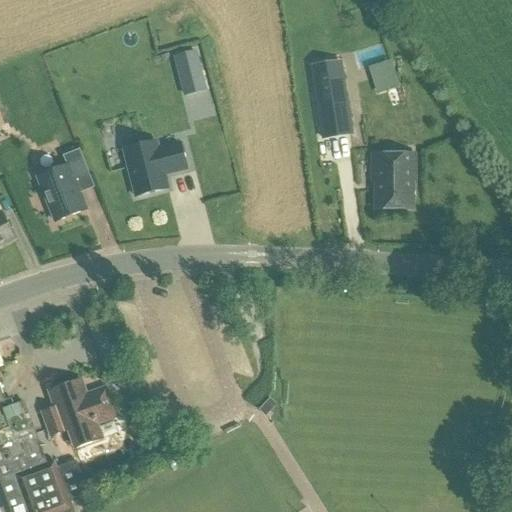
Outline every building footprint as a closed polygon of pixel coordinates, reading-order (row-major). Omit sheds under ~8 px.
[(204,90),(194,52),(173,57),(183,95),(204,90)] [(322,139),(323,139),(347,135),(351,134),(352,134),(351,134),(342,77),(340,62),(311,66),(310,67),(322,139)] [(379,90),(402,88),(400,63),(377,64),(379,90)] [(385,99),(390,111),(409,103),(404,91),(385,99)] [(125,151),(136,198),(169,189),(165,173),(172,172),(173,174),(187,170),(180,145),(159,150),(157,143),(125,151)] [(38,179),(56,223),(86,211),(75,184),(90,178),(79,150),(63,157),(67,167),(38,179)] [(372,156),(372,182),(375,182),(375,210),(413,210),(413,182),(416,182),(416,156),(372,156)] [(0,245),(13,239),(0,212),(0,245)] [(69,347),(61,317),(50,320),(58,350),(69,347)] [(0,511),(26,511),(15,478),(32,473),(21,443),(35,438),(22,403),(7,408),(0,386),(0,368),(4,367),(0,355),(0,511)] [(42,414),(51,438),(69,431),(75,449),(99,440),(94,425),(115,417),(105,389),(86,396),(81,382),(50,392),(56,409),(42,414)] [(259,411),(265,417),(271,411),(265,406),(259,411)] [(34,511),(58,511),(80,506),(75,485),(68,459),(46,465),(52,486),(58,485),(62,499),(34,507),(34,511)]
